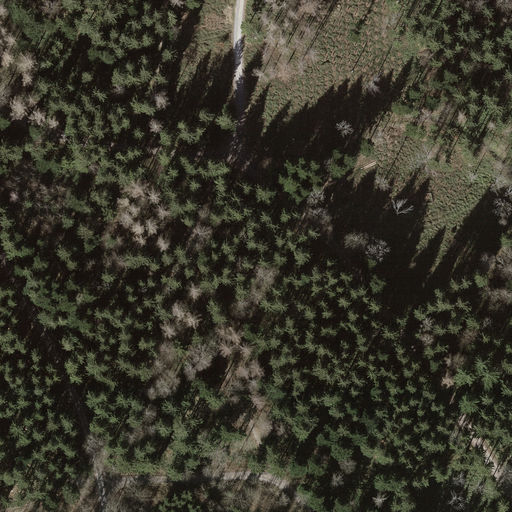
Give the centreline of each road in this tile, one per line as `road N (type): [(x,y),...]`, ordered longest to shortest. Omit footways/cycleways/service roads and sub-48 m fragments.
road 1 (track): [(237,155),(351,264),(511,499)]
road 2 (track): [(270,475),(150,151)]
road 3 (track): [(0,248),(93,438),(104,511)]
road 4 (track): [(0,109),(94,141),(237,155)]
road 5 (track): [(101,484),(270,475)]
road 6 (track): [(237,155),(241,0)]
